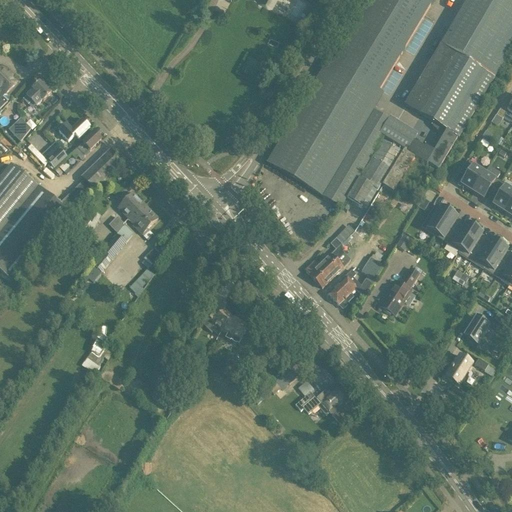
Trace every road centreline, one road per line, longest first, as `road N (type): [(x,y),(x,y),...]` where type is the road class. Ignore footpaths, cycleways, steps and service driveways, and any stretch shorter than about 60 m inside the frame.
road 1 (secondary): [(9,0),(197,204)]
road 2 (secondary): [(206,195),(23,0)]
road 3 (secondary): [(206,213),(368,376)]
road 4 (secondary): [(368,376),(217,207)]
road 5 (tertiary): [(257,150),(346,0)]
road 6 (secondary): [(475,511),(368,376)]
